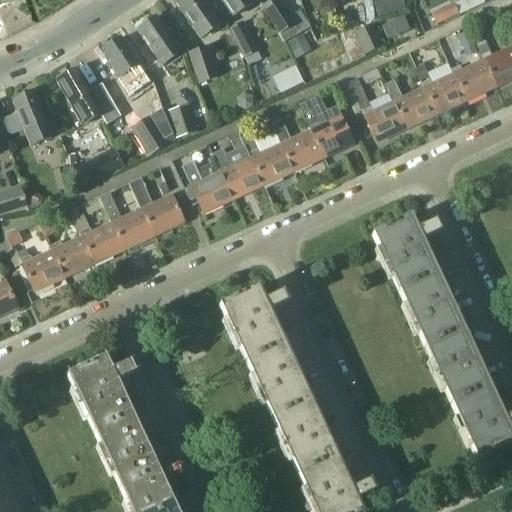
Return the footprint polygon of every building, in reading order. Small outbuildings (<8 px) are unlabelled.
[(201,0),(178,0),(175,2),(201,39),(220,26),(201,0)] [(220,0),(225,7),(225,6),(234,18),(252,5),(248,0),(220,0)] [(278,0),(271,0),(265,4),(280,32),(292,26),(278,0)] [(454,5),(432,15),(436,25),(458,15),(454,5)] [(180,53),(156,18),(146,25),(145,22),(137,28),(138,30),(136,31),(161,66),(180,53)] [(403,20),(382,29),(388,41),(408,32),(403,20)] [(243,24),(230,31),(246,59),(258,52),(243,24)] [(373,26),(355,35),(364,57),(383,48),(373,26)] [(462,47),(472,43),(468,33),(457,38),(462,47)] [(309,48),(303,36),(287,44),(293,56),(309,48)] [(149,86),(142,76),(144,74),(120,40),(101,53),(110,64),(106,67),(122,90),(125,88),(132,98),(149,86)] [(482,43),(475,46),(480,58),(481,58),(481,57),(488,54),(482,43)] [(214,78),(207,59),(203,48),(188,53),(199,83),(214,78)] [(488,54),(481,57),(496,89),(495,87),(511,79),(511,48),(491,58),(489,54),(488,54)] [(459,68),(451,71),(466,103),(467,103),(466,101),(483,92),(484,94),(496,89),(481,57),(481,58),(483,62),(461,72),(459,68)] [(99,110),(76,71),(66,77),(65,75),(57,79),(59,81),(56,82),(82,126),(102,114),(99,110)] [(429,81),(422,85),(436,117),(437,116),(436,114),(454,106),(455,108),(466,103),(451,71),(451,72),(453,76),(431,86),(429,81)] [(393,82),(386,86),(392,99),(407,130),(406,128),(424,120),(425,122),(436,117),(422,85),(421,85),(423,90),(402,100),(400,95),(393,82)] [(12,101),(17,114),(5,119),(4,122),(8,133),(12,135),(25,130),(32,148),(52,140),(34,93),(23,97),(22,95),(13,98),(14,101),(12,101)] [(308,103),(298,107),(323,160),(324,160),(323,158),(340,150),(340,152),(353,146),(346,131),(340,118),(320,128),(318,124),(311,109),(308,103)] [(407,130),(393,104),(372,113),(370,109),(362,113),(376,145),(378,144),(377,142),(394,135),(395,136),(407,130)] [(188,107),(166,114),(174,141),(196,134),(188,107)] [(290,142),(288,137),(283,127),(273,131),(293,174),(294,174),(293,172),(310,164),(311,166),(323,160),(298,107),(297,107),(301,114),(308,128),(310,133),(290,142)] [(148,120),(131,130),(148,158),(165,147),(148,120)] [(261,155),(258,151),(249,156),(263,188),(264,187),(263,185),(280,178),(281,180),(293,174),(273,131),(273,132),(274,134),(278,142),(280,146),(261,155)] [(245,147),(249,156),(258,151),(255,143),(254,143),(253,143),(245,147)] [(249,156),(245,147),(224,157),(221,151),(212,155),(234,201),(233,199),(250,191),(251,193),(263,188),(249,156)] [(82,189),(123,171),(114,153),(75,172),(82,189)] [(221,207),(234,201),(212,155),(218,169),(220,174),(201,183),(199,178),(192,164),(182,169),(190,187),(198,205),(203,215),(204,215),(204,213),(220,205),(221,207)] [(53,173),(58,192),(69,189),(64,170),(53,173)] [(129,185),(141,211),(154,236),(170,228),(171,230),(184,224),(171,197),(151,206),(140,180),(129,185)] [(192,208),(198,205),(190,187),(184,190),(192,208)] [(19,188),(0,194),(0,218),(26,210),(19,188)] [(121,220),(119,215),(110,195),(100,200),(111,225),(124,249),(140,242),(141,244),(155,238),(154,236),(141,211),(121,220)] [(88,216),(103,210),(99,200),(84,207),(88,216)] [(410,218),(371,236),(424,350),(477,464),(511,447),(511,445),(510,447),(499,423),(485,391),(478,378),(473,366),(470,361),(464,348),(458,334),(452,321),(446,309),(444,305),(438,293),(433,280),(417,246),(406,223),(410,220),(410,218)] [(415,233),(420,245),(440,236),(435,224),(415,233)] [(89,229),(86,231),(79,234),(81,239),(93,263),(111,256),(111,257),(125,252),(124,249),(111,225),(91,234),(89,229)] [(94,265),(93,263),(81,239),(62,247),(60,243),(49,248),(51,252),(64,277),(81,269),(81,271),(94,265)] [(18,262),(20,261),(27,258),(24,251),(15,255),(18,262)] [(30,257),(27,258),(20,261),(22,265),(21,266),(33,293),(35,292),(34,290),(51,283),(52,285),(65,279),(64,277),(51,252),(32,261),(30,257)] [(0,315),(4,314),(5,315),(17,309),(5,283),(0,284),(0,315)] [(218,306),(271,420),(313,511),(354,511),(252,293),(257,290),(257,289),(218,306)] [(287,305),(282,294),(263,303),(268,314),(287,305)] [(169,511),(163,498),(111,386),(100,363),(105,360),(105,359),(66,377),(87,420),(129,511),(169,511)] [(135,375),(129,365),(110,374),(115,384),(135,375)] [(511,430),(511,416),(503,421),(508,432),(511,430)] [(355,502),(374,494),(369,482),(350,491),(355,502)]
